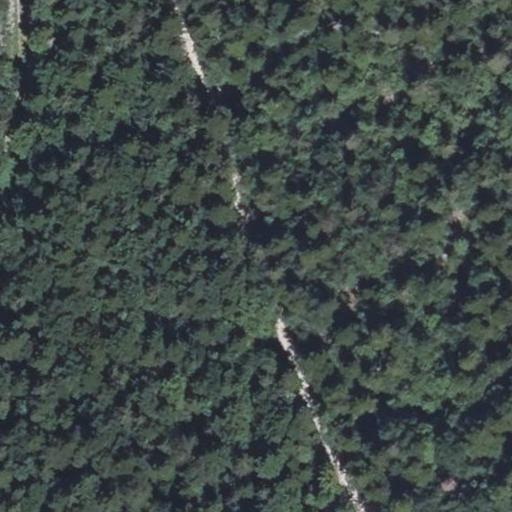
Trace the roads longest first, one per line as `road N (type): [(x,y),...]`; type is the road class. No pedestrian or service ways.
road 1 (track): [(162,0),(227,121),(243,209),(359,511)]
road 2 (track): [(0,268),(43,0)]
